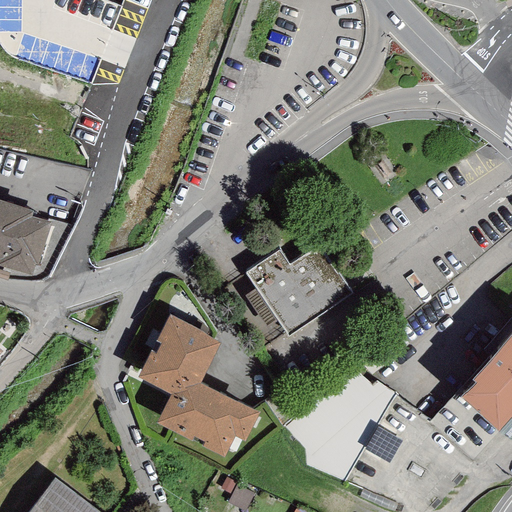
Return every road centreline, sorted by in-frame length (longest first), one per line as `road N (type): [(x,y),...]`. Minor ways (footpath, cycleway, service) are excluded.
road 1 (unclassified): [(59,292),(163,0)]
road 2 (unclassified): [(76,291),(147,265),(309,130)]
road 3 (unclassified): [(309,130),(418,97),(481,102)]
road 4 (unclassified): [(371,0),(370,60),(309,130)]
road 5 (primary): [(381,0),(467,87)]
